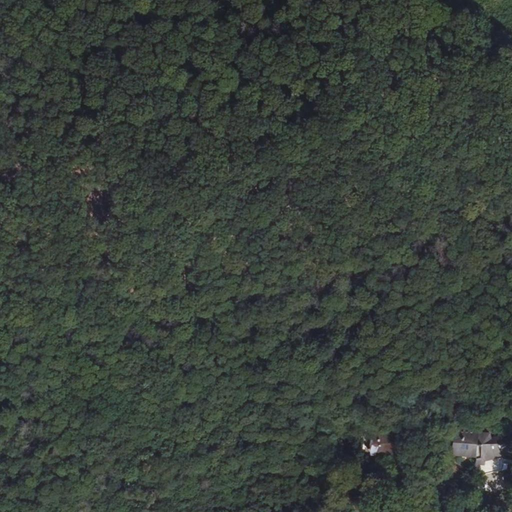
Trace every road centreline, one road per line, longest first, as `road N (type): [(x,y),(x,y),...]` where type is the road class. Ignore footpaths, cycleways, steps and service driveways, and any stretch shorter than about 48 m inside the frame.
road 1 (track): [(0,160),(150,200),(414,84),(511,60)]
road 2 (track): [(0,414),(36,389),(154,359),(221,315),(205,304),(140,312),(76,305),(0,277)]
road 3 (track): [(0,137),(227,0)]
road 4 (track): [(65,0),(0,111)]
